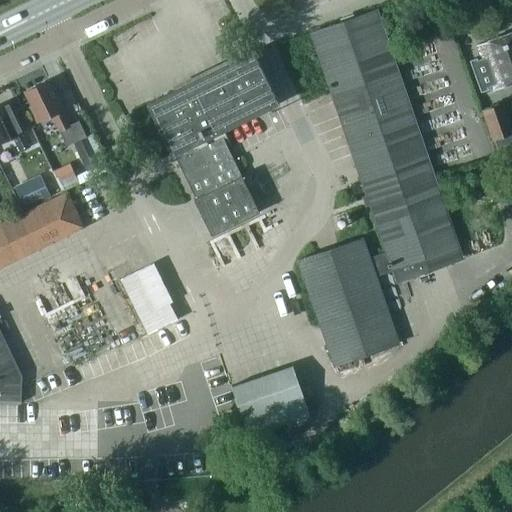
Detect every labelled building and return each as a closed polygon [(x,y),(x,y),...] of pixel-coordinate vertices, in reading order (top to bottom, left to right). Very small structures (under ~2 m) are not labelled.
[(360,238),(298,259),(335,365),(397,343),(374,277),(393,270),(396,280),(460,258),(456,247),(437,188),(374,10),(312,32),(345,127),(342,128),(364,194),(366,193),(386,251),(367,257),(360,238)] [(511,31),(477,44),(481,55),(469,59),(480,91),(492,87),(493,90),(511,82),(511,31)] [(253,51),(146,102),(172,156),(174,155),(195,197),(193,198),(211,235),(259,211),(241,175),(240,175),(219,132),(278,103),(253,51)] [(36,122),(39,120),(42,122),(50,118),(50,115),(51,114),(59,131),(70,126),(62,109),(65,108),(58,93),(54,95),(48,81),(25,92),(32,106),(29,108),(36,122)] [(0,142),(12,137),(19,151),(29,146),(22,132),(23,131),(7,100),(0,104),(0,142)] [(482,110),(492,139),(511,132),(511,129),(503,103),(482,110)] [(73,142),(81,160),(86,171),(99,164),(85,136),(73,142)] [(24,208),(49,196),(39,174),(13,186),(24,208)] [(65,194),(0,225),(0,265),(80,226),(65,194)] [(119,279),(147,334),(177,319),(149,264),(119,279)] [(0,403),(18,404),(19,375),(0,334),(0,403)] [(247,436),(309,416),(293,365),(230,385),(247,436)]
